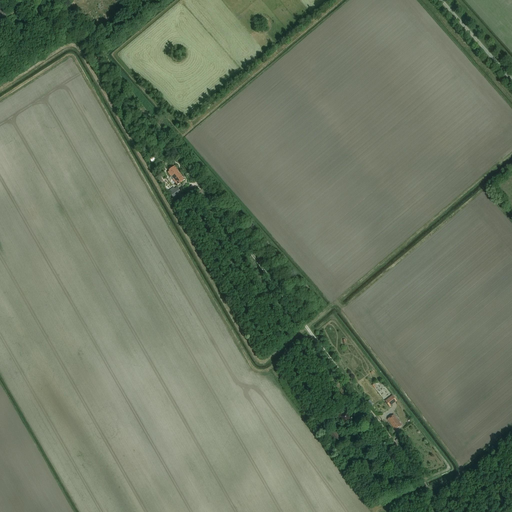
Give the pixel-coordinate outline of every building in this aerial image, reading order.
[(177,186),(185,180),(175,167),(169,171),(170,172),(168,173),(171,177),(169,178),(170,179),(171,178),(177,186)] [(173,188),(168,192),(174,199),(181,193),(177,188),(174,189),(173,188)] [(389,407),(396,402),(379,380),(372,385),(389,407)] [(339,413),(334,416),(338,421),(340,419),(342,422),(344,425),(347,423),(346,422),(349,421),(350,423),(355,420),(352,415),(349,416),(346,412),(341,415),(339,413)] [(396,429),(401,426),(393,415),(387,420),(394,429),(395,428),(396,429)] [(342,442),(343,441),(336,430),(329,435),(326,436),(331,442),(333,441),(336,445),(338,444),(339,445),(342,443),(342,442)]
